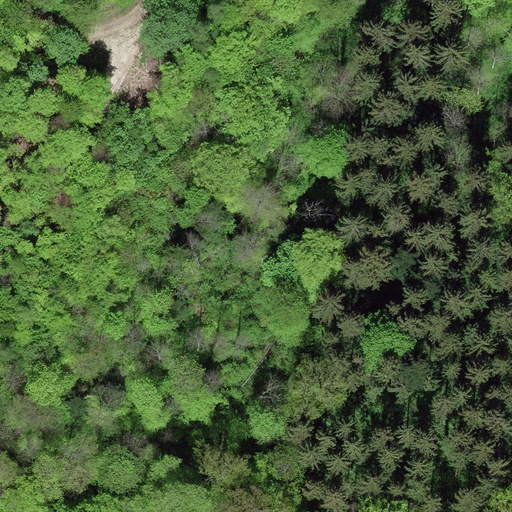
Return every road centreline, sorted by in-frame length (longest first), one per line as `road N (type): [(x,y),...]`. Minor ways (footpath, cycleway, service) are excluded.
road 1 (track): [(290,511),(298,396),(333,259),(354,77),(377,0)]
road 2 (track): [(153,0),(107,24),(75,25),(46,22),(6,0)]
